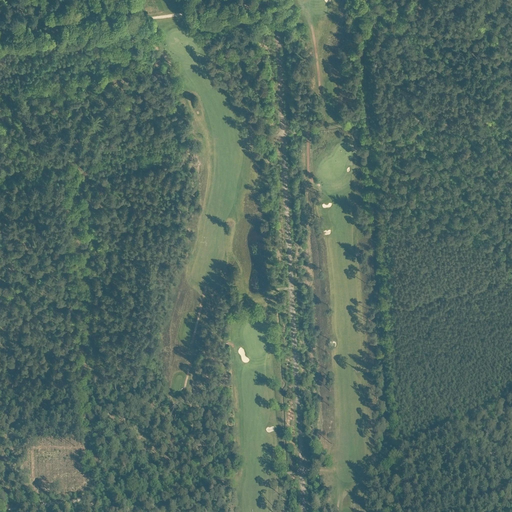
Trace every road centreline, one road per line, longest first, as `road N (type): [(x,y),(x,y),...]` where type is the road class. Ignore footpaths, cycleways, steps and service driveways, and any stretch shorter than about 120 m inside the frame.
road 1 (track): [(369,124),(398,511)]
road 2 (track): [(0,38),(183,13)]
road 3 (track): [(363,0),(369,124)]
